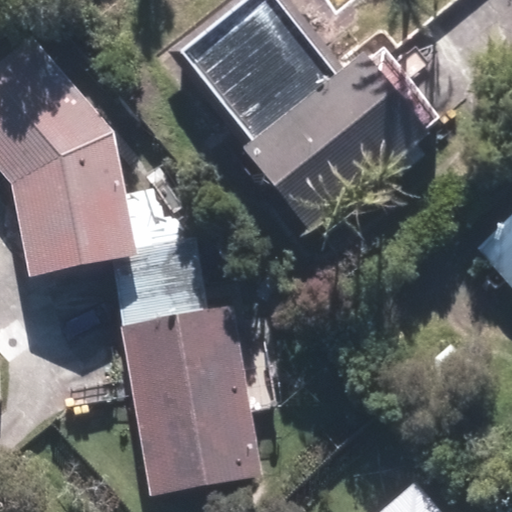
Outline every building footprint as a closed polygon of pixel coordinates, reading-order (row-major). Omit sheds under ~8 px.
[(327,0),(263,0),(205,45),(329,207),(448,117),(377,24),(357,39),(327,0)] [(92,53),(0,86),(0,165),(40,274),(158,231),(92,53)] [(511,225),(475,257),(511,299),(511,225)] [(249,319),(136,339),(161,481),(275,461),(249,319)] [(442,511),(434,502),(421,511),(442,511)]
